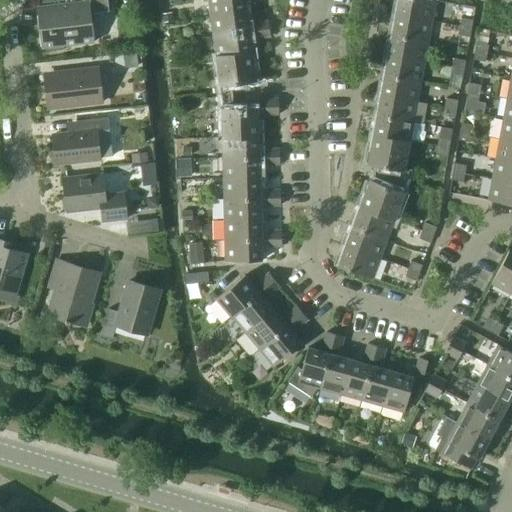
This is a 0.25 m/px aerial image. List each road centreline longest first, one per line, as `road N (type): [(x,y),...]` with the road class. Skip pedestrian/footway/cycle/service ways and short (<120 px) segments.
road 1 (residential): [(319,0),(313,35),(321,195),(308,252),(323,292),(435,324),(496,221),(511,227)]
road 2 (tertiary): [(207,511),(0,450)]
road 3 (residential): [(26,215),(9,0)]
